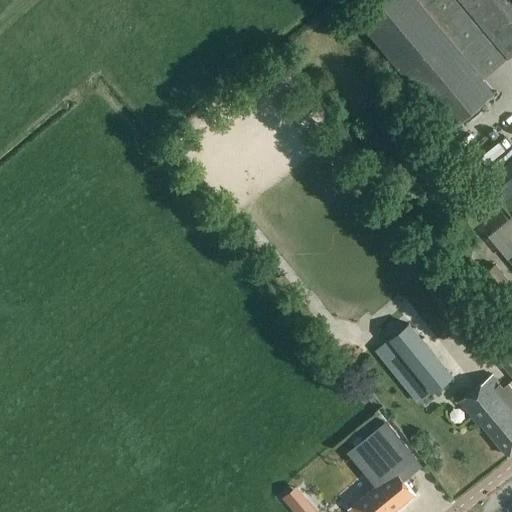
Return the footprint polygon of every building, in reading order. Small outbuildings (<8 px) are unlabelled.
[(494,92),(483,79),(511,54),(511,0),(378,0),(358,18),(450,129),(494,92)] [(483,273),(503,296),(511,288),(511,284),(494,264),(483,273)] [(392,338),(377,351),(419,401),(431,391),(405,359),(425,341),(410,323),(402,330),(395,321),(385,330),(392,338)] [(498,361),(511,376),(511,351),(511,350),(498,361)] [(508,457),(511,454),(511,389),(507,383),(503,387),(493,374),(459,401),(479,427),(483,425),(508,457)] [(402,477),(418,463),(386,423),(352,452),(379,484),(349,509),(351,511),(394,511),(416,493),(402,477)] [(279,498),(291,511),(298,511),(305,506),(290,488),(279,498)]
